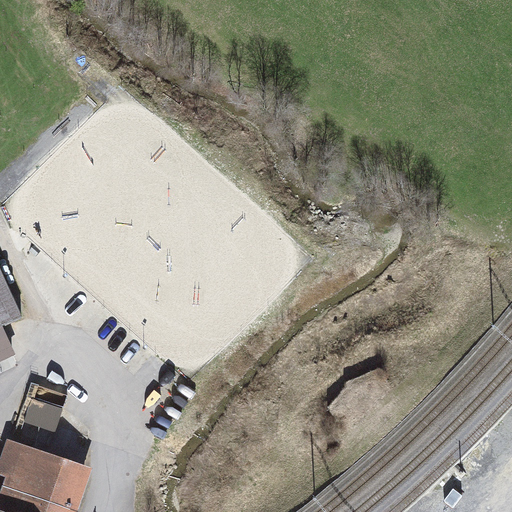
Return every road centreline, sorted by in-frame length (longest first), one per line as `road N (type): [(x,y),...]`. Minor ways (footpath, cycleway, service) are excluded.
road 1 (residential): [(99,511),(110,437),(59,337)]
road 2 (track): [(59,337),(0,211)]
